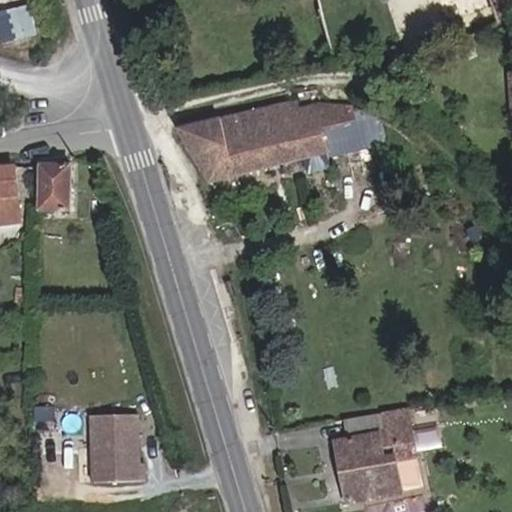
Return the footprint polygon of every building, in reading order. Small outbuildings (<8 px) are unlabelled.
[(511,0),(481,0),(491,28),(511,21),(511,0)] [(511,73),(506,74),(510,114),(483,117),(485,134),(511,130),(511,73)] [(368,153),(361,115),(317,108),(293,114),(292,108),(245,118),(242,109),(228,111),(230,123),(180,136),(210,189),(333,155),(334,160),(368,153)] [(0,228),(18,227),(12,168),(0,169),(0,228)] [(67,169),(38,168),(41,216),(68,215),(67,169)] [(388,436),(416,431),(412,411),(384,416),(388,436)] [(139,471),(137,422),(92,423),(94,490),(144,488),(144,471),(139,471)] [(358,483),(344,485),(348,504),(388,498),(404,494),(404,491),(400,462),(421,456),(416,431),(388,436),(338,445),(342,469),(355,467),(358,483)] [(427,487),(421,456),(400,462),(404,491),(427,487)] [(355,467),(342,469),(344,485),(358,483),(355,467)]
